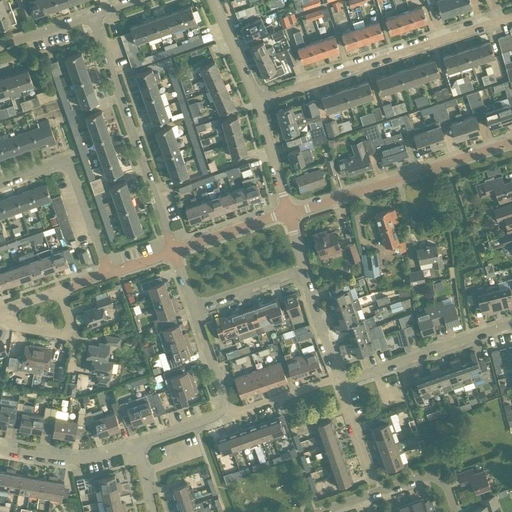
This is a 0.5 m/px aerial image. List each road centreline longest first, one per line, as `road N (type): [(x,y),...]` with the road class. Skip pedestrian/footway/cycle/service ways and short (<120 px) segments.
road 1 (residential): [(256,102),(511,14)]
road 2 (residential): [(173,251),(91,14)]
road 3 (residential): [(287,213),(511,141)]
road 4 (residential): [(107,273),(68,166),(53,163),(0,181)]
road 5 (residential): [(342,378),(511,319)]
road 6 (residential): [(322,511),(430,476),(446,486),(455,511)]
road 7 (residential): [(136,443),(71,459),(0,449)]
road 8 (residential): [(173,251),(287,213)]
